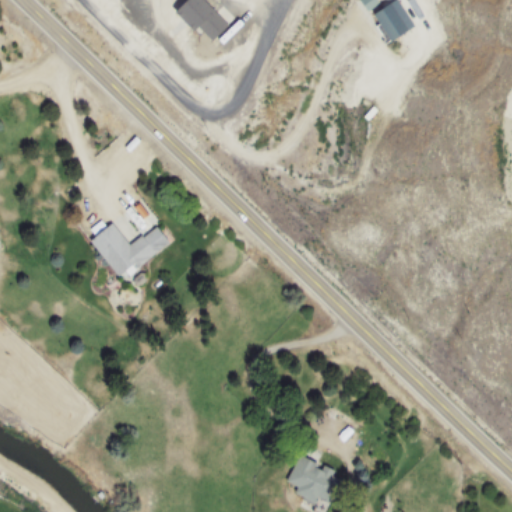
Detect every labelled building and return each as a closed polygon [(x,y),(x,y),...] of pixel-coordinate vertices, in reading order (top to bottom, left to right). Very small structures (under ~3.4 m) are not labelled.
[(229,25),(204,0),(188,0),(176,12),(197,33),(201,29),(213,41),(229,25)] [(361,0),(365,9),(377,4),(375,0),(361,0)] [(415,26),(407,14),(419,6),(415,0),(395,0),(374,14),(391,41),(415,26)] [(117,278),(169,243),(157,225),(129,245),(114,223),(91,239),(117,278)] [(296,492),(325,508),(342,476),(301,454),(286,481),(298,487),(296,492)]
